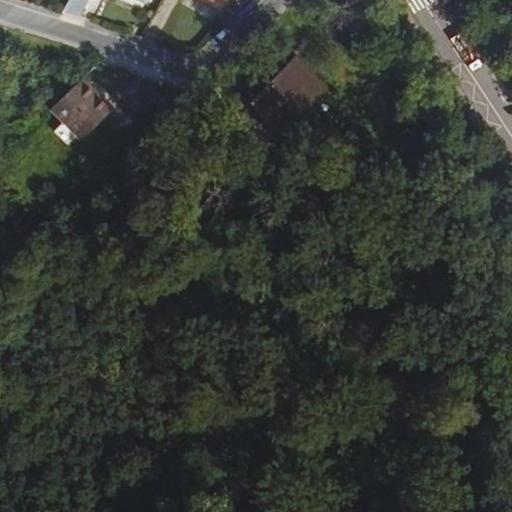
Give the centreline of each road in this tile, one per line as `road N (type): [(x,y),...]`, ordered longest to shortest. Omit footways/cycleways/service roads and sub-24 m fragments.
road 1 (residential): [(292,0),(214,65),(183,69),(0,14)]
road 2 (tertiary): [(511,135),(423,0)]
